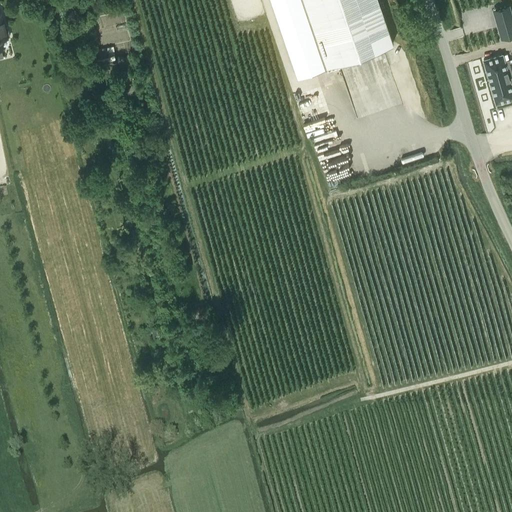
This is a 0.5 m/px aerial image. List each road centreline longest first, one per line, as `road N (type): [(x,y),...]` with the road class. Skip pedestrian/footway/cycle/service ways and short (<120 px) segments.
road 1 (tertiary): [(511,244),(487,203),(426,0)]
road 2 (unknown): [(261,0),(288,73),(330,92),(358,132),(403,135)]
